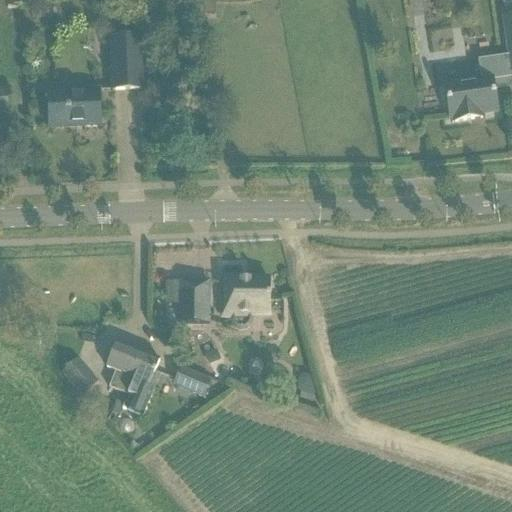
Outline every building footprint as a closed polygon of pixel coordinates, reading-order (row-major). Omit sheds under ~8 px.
[(135,11),(135,2),(115,2),(115,11),(135,11)] [(216,2),(191,3),(191,17),(216,16),(216,2)] [(420,21),(431,92),(443,90),(440,69),(475,64),(470,29),(433,35),(431,19),(420,21)] [(144,92),(141,36),(107,38),(110,94),(144,92)] [(446,91),(443,94),(445,103),(447,105),(450,120),(454,119),(454,123),(474,120),(474,119),(473,119),(473,116),(480,115),(481,115),(497,113),(494,93),(493,82),(511,78),(511,36),(507,37),(509,57),(477,62),(481,82),(445,87),(446,91)] [(10,90),(0,90),(0,115),(11,115),(10,90)] [(49,92),(49,110),(50,130),(50,126),(82,125),(82,128),(100,128),(100,108),(100,91),(49,92)] [(222,318),(233,318),(234,324),(235,327),(237,329),(239,330),(242,330),(245,329),(247,327),(249,325),(249,322),(249,318),(252,318),(252,316),(269,316),(270,282),(240,281),(240,279),(223,279),(222,318)] [(208,326),(209,283),(180,283),(180,326),(208,326)] [(110,389),(112,390),(130,397),(133,391),(130,390),(132,384),(128,382),(140,354),(116,345),(109,363),(106,370),(116,374),(110,389)] [(131,398),(126,413),(136,417),(139,410),(145,413),(157,383),(159,377),(154,375),(159,362),(140,354),(128,382),(132,384),(130,390),(133,391),(131,395),(130,397),(131,398)] [(214,354),(203,359),(208,369),(218,364),(214,354)] [(61,375),(83,399),(98,385),(76,361),(61,375)] [(230,372),(220,367),(217,375),(227,379),(230,372)] [(181,369),(173,389),(204,402),(212,382),(181,369)]
